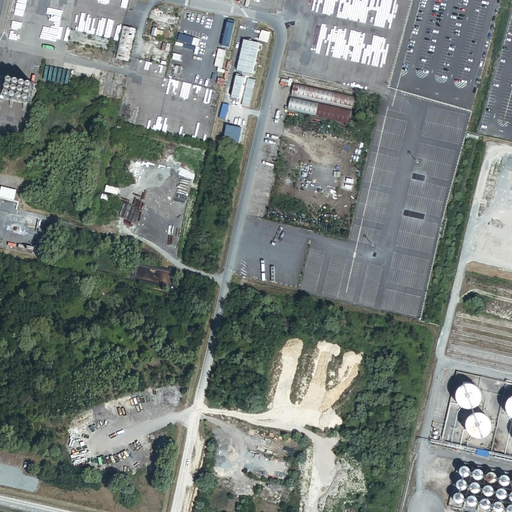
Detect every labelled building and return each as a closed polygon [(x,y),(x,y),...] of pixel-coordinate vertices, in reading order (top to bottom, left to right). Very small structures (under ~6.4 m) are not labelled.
[(228,19),(222,46),(230,47),(236,21),(228,19)] [(128,61),(136,28),(123,25),(116,58),(128,61)] [(229,105),(223,104),(220,118),(225,119),(229,105)] [(242,129),(228,125),(224,140),(239,143),(242,129)] [(119,187),(107,184),(105,191),(118,194),(119,187)] [(473,408),(477,405),(479,401),(480,397),(480,393),(478,389),(475,386),(472,384),(467,384),(463,384),(460,386),(457,389),(455,393),(455,397),(456,401),(458,405),(461,408),(465,409),(469,409),(473,408)] [(483,437),(486,434),(489,431),(490,427),(489,423),(488,419),(485,416),(481,414),(477,413),(473,414),(469,416),(466,419),(464,422),(464,427),(465,431),(467,434),(471,437),(475,438),(479,438),(483,437)] [(465,478),(467,477),(468,476),(469,474),(469,473),(469,471),(468,470),(467,468),(466,468),(465,467),(463,467),(461,468),(460,469),(459,471),(459,473),(459,474),(460,476),(461,477),(463,478),(465,478)] [(478,481),(480,480),(481,479),(482,477),(482,476),(482,474),(481,473),(480,471),(479,471),(478,470),(476,470),(474,471),(473,472),(472,474),(472,476),(472,477),(473,479),(475,480),(476,481),(478,481)] [(491,483),(493,483),(494,482),(495,480),(495,479),(495,477),(495,476),(494,474),(492,474),(491,473),(489,473),(487,474),(486,475),(485,477),(485,479),(485,480),(486,482),(488,483),(489,484),(491,483)] [(504,487),(506,486),(507,485),(508,483),(509,482),(509,480),(508,479),(507,478),(506,477),(504,476),(502,477),(501,477),(499,478),(499,480),(498,482),(499,484),(500,485),(501,486),(503,487),(504,487)] [(461,490),(463,490),(464,489),(465,487),(466,486),(465,484),(465,483),(464,481),(462,481),(461,480),(459,480),(458,481),(456,482),(455,484),(455,486),(456,487),(456,489),(458,490),(460,490),(461,490)] [(475,494),(477,493),(478,492),(479,490),(479,489),(479,487),(478,486),(477,485),(476,484),(475,483),(473,483),(471,484),(470,485),(469,487),(469,489),(469,490),(470,492),(471,493),(473,494),(475,494)] [(488,497),(490,496),(491,495),(492,493),(492,492),(492,490),(492,489),(491,488),(489,487),(488,487),(486,487),(484,487),(483,489),(482,490),(482,492),(482,494),(483,495),(485,496),(486,497),(488,497)] [(502,500),(503,499),(505,498),(506,497),(506,495),(506,494),(505,492),(504,491),(503,490),(501,490),(499,490),(498,491),(497,492),(496,493),(495,495),(496,497),(497,498),(498,499),(500,500),(502,500)] [(459,504),(461,503),(462,502),(463,501),(463,499),(463,497),(462,496),(461,495),(460,494),(459,494),(457,494),(455,494),(454,496),(453,497),(453,499),(453,501),(454,502),(455,503),(457,504),(459,504)] [(472,507),(473,507),(475,505),(476,504),(476,502),(476,501),(475,499),(474,498),(473,497),(471,497),(470,497),(468,498),(467,499),(466,500),(466,502),(466,504),(467,506),(468,507),(470,507),(472,507)] [(485,510),(487,510),(488,508),(489,507),(490,505),(489,504),(489,502),(488,501),(486,500),(485,500),(483,500),(481,501),(480,502),(479,503),(479,505),(480,507),(480,508),(482,510),(484,510),(485,510)] [(501,511),(502,511),(503,510),(503,508),(503,507),(502,505),(501,504),(500,503),(498,503),(497,503),(495,504),(494,505),(493,507),(493,508),(493,510),(494,511),(501,511)]
